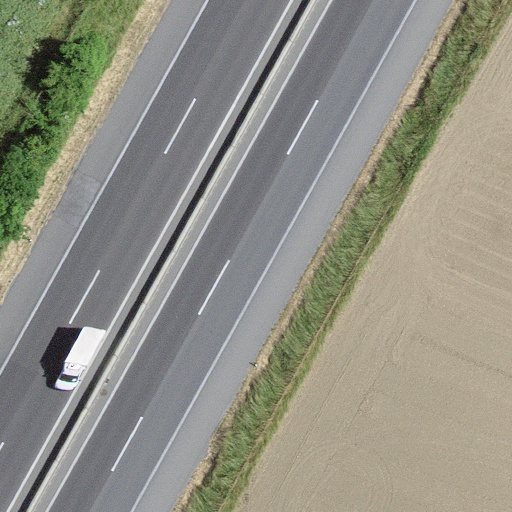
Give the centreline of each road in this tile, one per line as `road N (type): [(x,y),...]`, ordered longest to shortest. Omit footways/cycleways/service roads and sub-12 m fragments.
road 1 (motorway): [(88,511),(372,0)]
road 2 (motorway): [(249,0),(0,448)]
